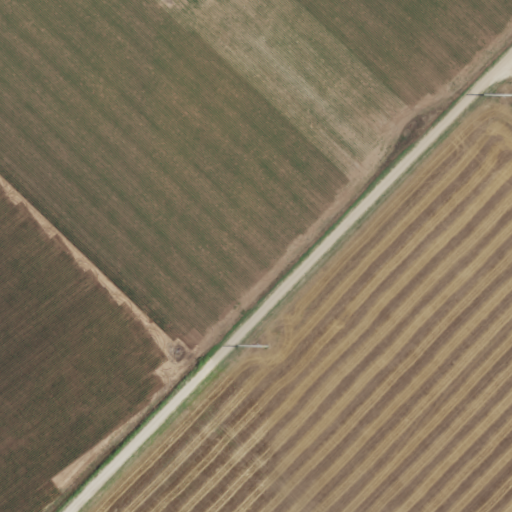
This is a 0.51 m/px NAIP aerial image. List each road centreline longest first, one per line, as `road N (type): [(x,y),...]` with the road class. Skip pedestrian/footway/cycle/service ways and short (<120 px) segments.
road 1 (residential): [(74,511),(173,411),(207,391),(511,80)]
road 2 (residential): [(173,411),(0,225)]
